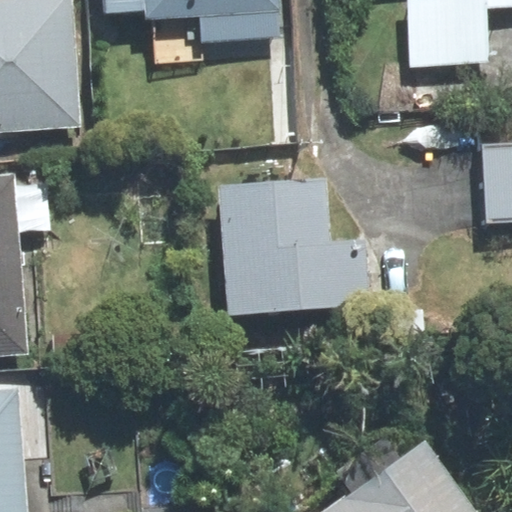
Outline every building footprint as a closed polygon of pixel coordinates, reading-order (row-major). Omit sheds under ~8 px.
[(91,0),(92,27),(146,26),(146,68),(199,68),(198,53),(274,52),(272,0),(91,0)] [(511,0),(429,0),(429,4),(398,4),(397,76),(480,76),(480,13),(511,12),(511,0)] [(65,2),(0,5),(0,143),(73,139),(65,2)] [(511,220),(511,143),(476,145),(480,223),(511,220)] [(7,183),(0,183),(0,356),(22,355),(7,183)] [(323,244),(321,186),(209,191),(214,320),(357,315),(354,243),(323,244)] [(230,350),(229,391),(313,395),(315,353),(230,350)] [(16,511),(12,396),(0,396),(0,511),(16,511)] [(462,511),(416,445),(319,511),(462,511)]
